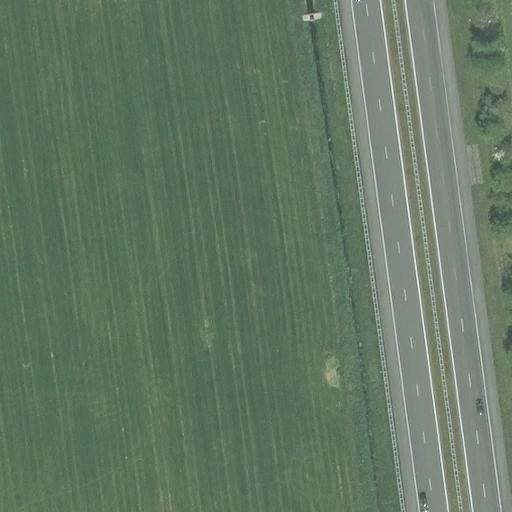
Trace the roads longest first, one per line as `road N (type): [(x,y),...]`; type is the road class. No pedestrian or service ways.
road 1 (motorway): [(487,511),(421,0)]
road 2 (motorway): [(361,0),(426,511)]
